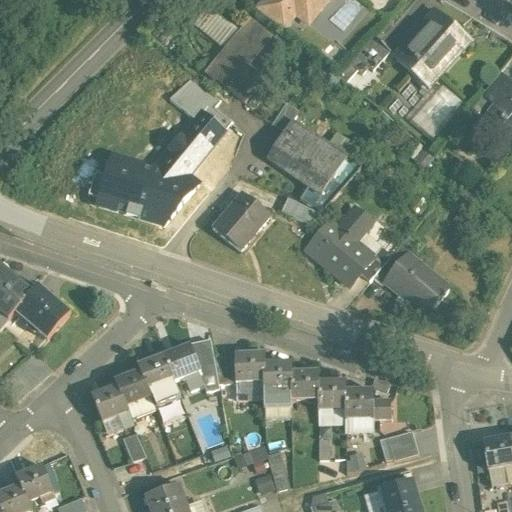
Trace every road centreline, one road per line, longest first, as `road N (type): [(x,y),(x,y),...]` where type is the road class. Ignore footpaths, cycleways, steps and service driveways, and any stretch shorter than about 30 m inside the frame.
road 1 (residential): [(0,206),(65,236),(470,376)]
road 2 (residential): [(145,298),(401,384)]
road 3 (secondary): [(150,0),(0,150)]
road 4 (residential): [(0,246),(145,298)]
road 5 (residential): [(468,511),(452,398),(470,376)]
road 6 (residential): [(145,298),(51,397)]
road 7 (residential): [(51,397),(105,511)]
